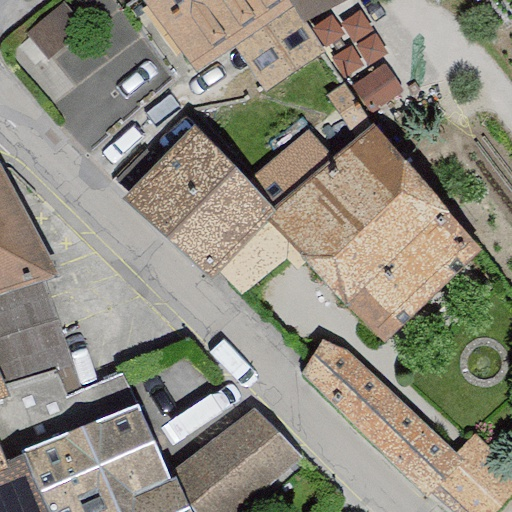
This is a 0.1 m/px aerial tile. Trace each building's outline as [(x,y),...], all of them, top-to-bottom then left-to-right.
[(292,0),(145,0),(198,73),(237,48),(268,91),(327,53),(306,23),(292,0)] [(292,0),(306,23),(350,0),(292,0)] [(65,3),(28,35),(50,61),(88,29),(65,3)] [(346,75),(388,50),(362,6),(320,31),(346,75)] [(308,139),(248,194),(280,228),(272,236),(296,261),(386,357),(488,261),(377,139),(340,173),(308,139)] [(196,147),(131,215),(215,295),(223,289),(246,309),(296,261),(272,236),(280,228),(248,194),(196,147)] [(4,179),(0,180),(0,310),(45,295),(62,289),(4,179)] [(45,295),(0,310),(0,429),(82,402),(45,295)] [(330,356),(300,389),(426,507),(457,472),(330,356)] [(82,402),(0,429),(0,430),(19,477),(29,473),(49,511),(253,511),(301,471),(256,430),(175,487),(123,387),(82,402)] [(0,484),(19,477),(0,430),(0,484)] [(0,511),(49,511),(29,473),(19,477),(0,484),(0,511)]
